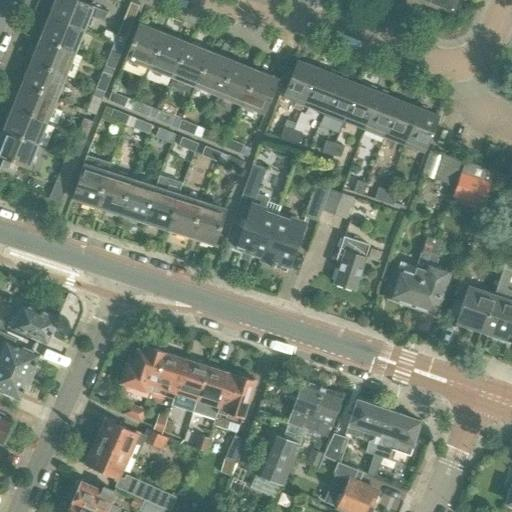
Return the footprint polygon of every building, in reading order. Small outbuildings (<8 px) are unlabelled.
[(49,15),(51,16),(50,19),(83,32),(88,17),(104,20),(106,12),(93,7),(76,0),(57,0),(56,4),(54,3),(49,15)] [(422,0),(454,12),(459,0),(422,0)] [(40,38),(42,40),(41,42),(73,55),(83,32),(50,19),(47,28),(44,27),(40,38)] [(141,27),(139,26),(126,59),(149,68),(150,68),(163,34),(153,31),(154,29),(142,24),(141,27)] [(119,28),(113,44),(122,47),(128,31),(119,28)] [(163,34),(150,68),(149,68),(173,78),(186,43),(176,39),(176,38),(165,33),(164,35),(163,34)] [(30,62),(33,63),(32,65),(64,78),(73,55),(41,42),(38,51),(35,50),(30,62)] [(188,44),(186,43),(173,78),(197,87),(210,53),(199,49),(200,47),(189,42),(188,44)] [(110,51),(104,67),(112,70),(119,54),(110,51)] [(211,53),(210,53),(197,87),(219,95),(232,61),(222,57),(223,55),(212,51),(211,53)] [(234,62),(232,61),(219,95),(242,104),(256,71),(245,67),(246,64),(235,60),(234,62)] [(283,98),(295,103),(293,109),(300,111),(303,105),(305,106),(320,69),(297,61),(283,98)] [(22,84),(24,85),(23,88),(55,101),(64,78),(32,65),(29,74),(26,73),(22,84)] [(258,72),(256,71),(242,104),(266,113),(279,80),(269,76),(270,73),(259,69),(258,72)] [(320,69),(305,106),(326,114),(340,77),(320,69)] [(101,74),(94,90),(103,94),(110,77),(101,74)] [(340,77),(326,114),(346,122),(360,85),(340,77)] [(360,85),(346,122),(365,129),(379,92),(360,85)] [(12,107),(15,108),(14,110),(46,124),(55,101),(23,88),(20,96),(17,95),(12,107)] [(108,101),(124,107),(128,98),(111,92),(108,101)] [(379,92),(365,129),(386,137),(400,100),(379,92)] [(92,97),(85,113),(94,117),(100,100),(92,97)] [(406,145),(420,108),(400,100),(386,137),(406,145)] [(151,108),(135,101),(131,111),(148,117),(151,108)] [(426,153),(440,116),(420,108),(406,145),(426,153)] [(3,130),(6,131),(5,134),(37,147),(46,124),(14,110),(10,119),(8,118),(3,130)] [(110,118),(126,124),(130,116),(113,110),(110,118)] [(174,117),(158,111),(154,120),(170,126),(174,117)] [(83,118),(76,136),(85,140),(92,122),(83,118)] [(153,126),(135,119),(132,128),(150,135),(153,126)] [(197,127),(181,120),(177,129),(194,136),(197,127)] [(291,143),(296,131),(283,127),(280,139),(291,143)] [(154,137),(171,144),(175,135),(158,128),(154,137)] [(220,136),(204,129),(200,138),(216,145),(220,136)] [(296,131),(291,143),(298,145),(302,133),(296,131)] [(0,159),(27,171),(37,147),(5,134),(1,143),(0,142),(0,159)] [(178,146),(194,153),(198,144),(181,137),(178,146)] [(243,144),(226,138),(223,146),(239,153),(243,144)] [(333,157),(337,144),(325,141),(321,154),(333,157)] [(73,143),(67,159),(76,163),(82,147),(73,143)] [(337,144),(333,157),(340,159),(344,146),(337,144)] [(201,155),(217,162),(221,153),(204,146),(201,155)] [(435,180),(455,187),(464,162),(443,154),(435,180)] [(228,155),(224,164),(240,170),(244,162),(228,155)] [(72,200),(82,203),(81,205),(94,209),(94,207),(96,208),(108,174),(107,173),(110,164),(87,156),(83,166),(72,200)] [(464,162),(455,187),(452,196),(481,206),(484,199),(486,200),(495,172),(465,161),(464,162)] [(238,244),(236,250),(248,254),(249,251),(262,256),(260,259),(262,260),(279,215),(265,210),(269,199),(258,194),(267,169),(254,164),(242,196),(253,200),(237,244),(238,244)] [(64,167),(57,183),(66,186),(73,170),(64,167)] [(497,204),(507,177),(495,172),(486,200),(497,204)] [(96,208),(105,211),(105,213),(117,217),(118,214),(121,215),(132,181),(108,174),(96,208)] [(362,195),(366,184),(357,180),(353,192),(362,195)] [(121,215),(129,218),(128,220),(141,224),(142,222),(144,223),(154,189),(132,181),(121,215)] [(144,223),(153,226),(152,228),(164,232),(165,229),(168,230),(179,196),(178,196),(180,187),(167,184),(165,185),(163,187),(162,191),(154,189),(144,223)] [(329,190),(317,186),(305,218),(318,222),(322,211),(329,190)] [(384,202),(388,190),(379,187),(374,199),(384,202)] [(353,199),(329,190),(322,211),(345,220),(353,199)] [(397,193),(388,190),(384,202),(405,210),(407,205),(395,200),(397,193)] [(168,230),(177,233),(176,236),(188,239),(189,237),(191,238),(202,204),(179,196),(168,230)] [(191,238),(200,240),(200,243),(213,247),(213,245),(215,245),(225,211),(202,204),(191,238)] [(279,215),(262,260),(270,263),(269,266),(285,272),(288,265),(289,265),(304,224),(279,215)] [(335,260),(342,262),(335,282),(353,289),(370,245),(344,235),(335,260)] [(401,262),(399,269),(388,298),(413,307),(436,240),(426,237),(416,267),(401,262)] [(443,242),(436,240),(413,307),(434,314),(447,278),(450,269),(436,264),(443,242)] [(493,295),(494,295),(482,332),(511,342),(511,256),(507,255),(493,295)] [(493,295),(467,286),(455,323),(482,332),(494,295),(493,295)] [(21,307),(15,320),(11,329),(45,344),(48,336),(50,337),(57,321),(39,313),(38,314),(21,307)] [(37,357),(4,342),(0,350),(0,365),(29,379),(36,364),(34,363),(37,357)] [(163,352),(163,350),(164,347),(150,343),(149,348),(147,347),(144,354),(137,352),(134,361),(130,360),(122,383),(151,392),(164,353),(163,352)] [(173,400),(185,360),(164,353),(151,392),(173,400)] [(185,360),(173,400),(194,407),(207,367),(185,360)] [(29,379),(0,365),(0,392),(18,400),(21,393),(23,394),(29,379)] [(215,413),(228,374),(207,367),(194,407),(215,413)] [(215,413),(215,414),(211,426),(226,430),(229,423),(238,426),(252,382),(228,374),(215,413)] [(282,437),(270,432),(254,475),(283,486),(289,470),(292,471),(296,460),(293,459),(301,438),(303,429),(307,431),(321,389),(302,382),(287,423),(282,437)] [(307,431),(303,429),(301,438),(318,444),(321,436),(324,437),(327,427),(328,428),(340,396),(321,389),(307,431)] [(373,440),(368,442),(365,452),(373,454),(387,412),(355,401),(343,434),(360,440),(363,432),(374,436),(373,440)] [(145,410),(127,403),(122,413),(142,422),(145,410)] [(387,412),(373,454),(369,464),(377,466),(384,448),(406,456),(417,423),(388,412),(387,412)] [(167,417),(158,413),(152,430),(162,434),(162,432),(167,417)] [(0,446),(0,447),(11,422),(0,417),(0,446)] [(167,417),(162,432),(170,435),(176,420),(167,417)] [(136,433),(105,420),(95,442),(127,455),(136,433)] [(140,441),(163,451),(168,438),(145,429),(140,441)] [(333,434),(323,455),(323,456),(340,463),(348,439),(333,434)] [(234,436),(224,460),(218,471),(230,476),(246,441),(234,436)] [(85,465),(116,479),(127,455),(95,442),(85,465)] [(323,455),(311,450),(305,463),(317,468),(322,458),(323,456),(323,455)] [(134,498),(164,511),(165,509),(170,511),(176,497),(125,475),(124,479),(119,477),(115,487),(135,496),(134,498)] [(377,493),(346,479),(335,507),(346,511),(372,511),(375,507),(374,505),(372,505),(377,493)] [(71,504),(88,511),(119,511),(121,508),(114,505),(117,498),(112,496),(113,493),(102,488),(100,492),(80,483),(76,492),(73,490),(69,500),(72,501),(71,504)] [(130,505),(139,509),(138,510),(142,511),(163,511),(164,511),(134,498),(130,505)]
